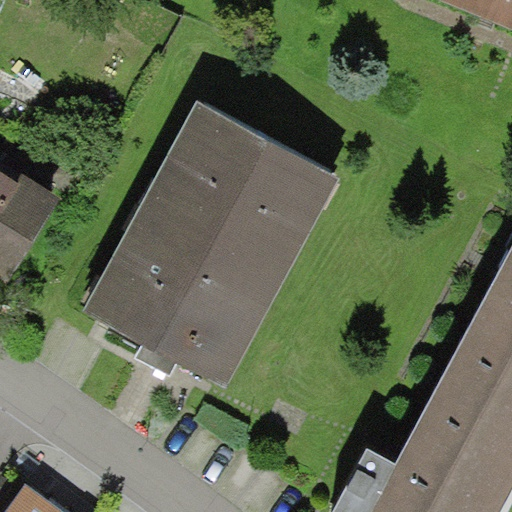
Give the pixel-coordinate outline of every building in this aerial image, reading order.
[(511,0),(429,0),(511,34),(511,0)] [(340,181),(195,103),(83,307),(228,386),(340,181)] [(55,203),(0,169),(0,271),(10,278),(55,203)] [(489,511),(511,473),(511,221),(508,219),(339,511),(489,511)] [(66,511),(56,504),(29,485),(8,511),(66,511)]
